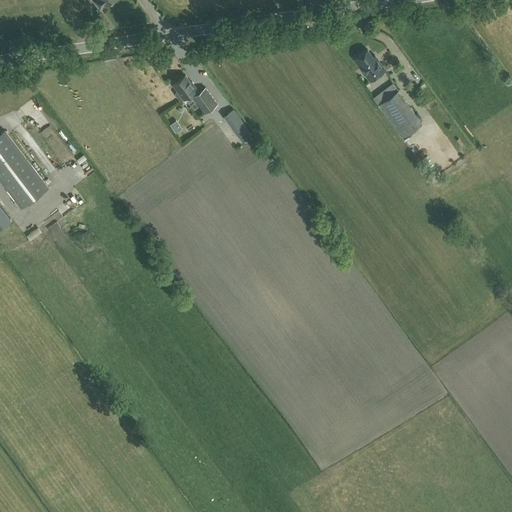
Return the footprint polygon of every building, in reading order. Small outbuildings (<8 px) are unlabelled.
[(95,0),(94,1),(100,8),(111,0),(95,0)] [(376,61),(367,49),(354,58),(370,80),(385,70),(378,59),(376,61)] [(197,92),(185,75),(173,84),(183,99),(190,94),(192,96),(197,92)] [(383,90),(390,87),(388,82),(381,86),(383,90)] [(204,113),(218,103),(205,87),(197,92),(192,96),(204,113)] [(401,136),(421,122),(397,89),(378,103),(401,136)] [(241,141),(252,133),(241,117),(234,108),(223,116),(241,141)] [(0,180),(21,208),(48,187),(5,130),(0,134),(0,180)] [(43,154),(35,161),(47,177),(55,170),(43,154)] [(420,154),(415,156),(418,165),(424,163),(420,154)] [(0,205),(0,226),(10,219),(0,205)] [(71,212),(56,219),(60,228),(75,221),(71,212)] [(39,227),(43,231),(54,222),(51,218),(39,227)] [(31,242),(42,234),(38,229),(27,237),(31,242)]
